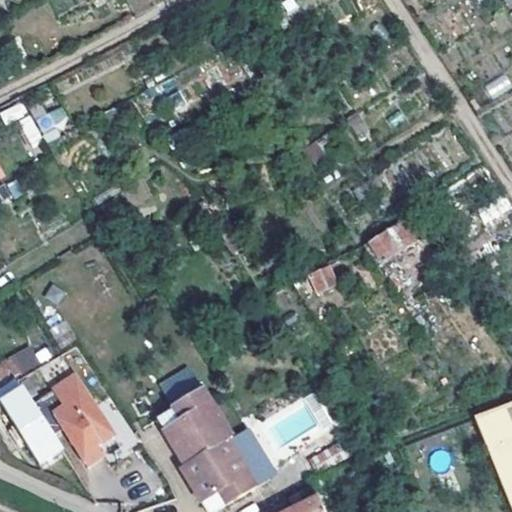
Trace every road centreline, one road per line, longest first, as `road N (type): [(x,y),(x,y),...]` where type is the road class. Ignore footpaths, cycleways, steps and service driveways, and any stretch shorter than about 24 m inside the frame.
road 1 (track): [(511,187),(391,0)]
road 2 (track): [(0,94),(183,0)]
